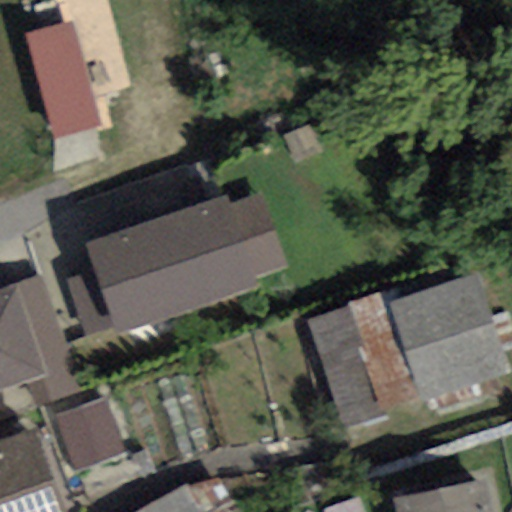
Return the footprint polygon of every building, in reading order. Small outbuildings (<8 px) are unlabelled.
[(73,0),(84,37),(120,27),(113,0),(73,0)] [(28,38),(61,144),(109,129),(77,23),(28,38)] [(220,199),(88,244),(114,321),(247,276),(220,199)] [(389,287),(305,313),(342,431),(390,417),(387,407),(504,370),(473,272),(392,297),(389,287)] [(73,387),(36,278),(8,287),(34,365),(31,366),(42,398),(73,387)] [(8,287),(0,289),(0,376),(31,366),(34,365),(8,287)] [(61,415),(80,474),(135,456),(116,398),(61,415)] [(0,511),(57,511),(28,432),(0,441),(0,511)] [(236,511),(217,475),(184,481),(131,511),(236,511)] [(481,511),(476,482),(397,498),(400,511),(481,511)]
